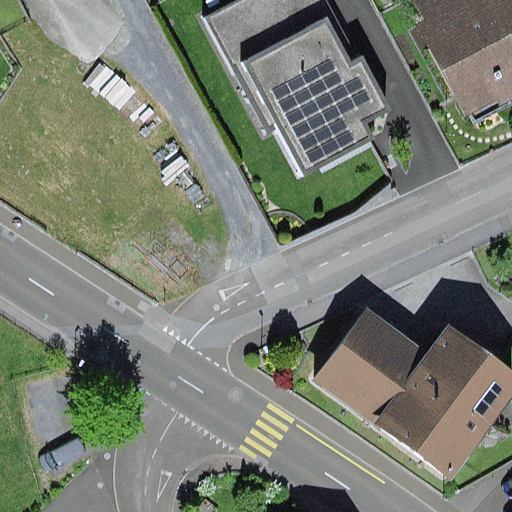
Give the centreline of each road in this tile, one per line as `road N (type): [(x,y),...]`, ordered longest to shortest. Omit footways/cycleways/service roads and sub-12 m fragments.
road 1 (residential): [(511,178),(265,288),(204,326),(171,373)]
road 2 (tertiary): [(196,388),(381,511)]
road 3 (tertiary): [(0,261),(171,373)]
road 4 (residential): [(196,388),(151,465),(148,511)]
